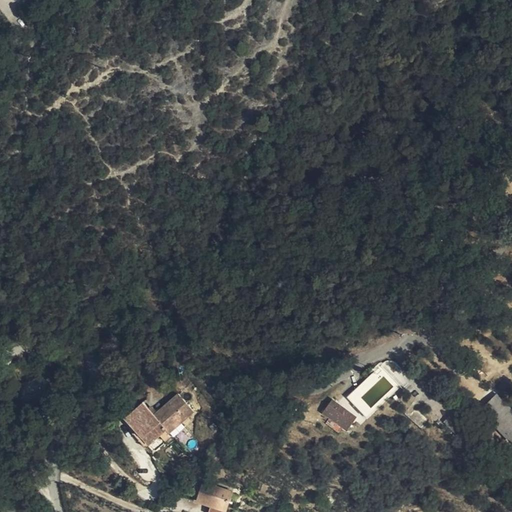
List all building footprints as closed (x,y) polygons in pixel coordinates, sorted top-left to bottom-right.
[(374,403),(391,390),(376,372),(346,395),(356,407),(354,408),(363,420),(378,408),(374,403)] [(178,394),(159,410),(155,414),(143,401),(126,417),(136,430),(149,445),(160,435),(167,429),(170,432),(177,427),(194,412),(178,394)] [(511,412),(496,397),(483,410),(511,439),(511,412)] [(332,400),(329,404),(337,410),(340,406),(332,400)] [(337,410),(329,404),(323,412),(330,417),(338,423),(348,430),(356,418),(340,406),(337,410)] [(425,421),(414,411),(407,417),(419,427),(425,421)] [(445,421),(458,434),(467,425),(454,412),(445,421)] [(338,423),(330,417),(326,423),(334,429),(338,423)] [(467,425),(458,434),(477,453),(489,441),(470,422),(467,425)] [(179,430),(177,427),(170,432),(173,436),(179,430)] [(160,435),(165,441),(166,442),(173,436),(170,432),(167,429),(160,435)] [(149,445),(136,430),(134,432),(146,447),(149,445)] [(419,449),(411,441),(406,446),(415,454),(419,449)] [(215,460),(218,452),(211,449),(208,456),(215,460)] [(224,454),(218,452),(215,460),(221,462),(224,454)] [(226,511),(232,492),(203,483),(196,502),(211,507),(226,511)] [(332,506),(336,499),(329,495),(325,502),(332,506)]
